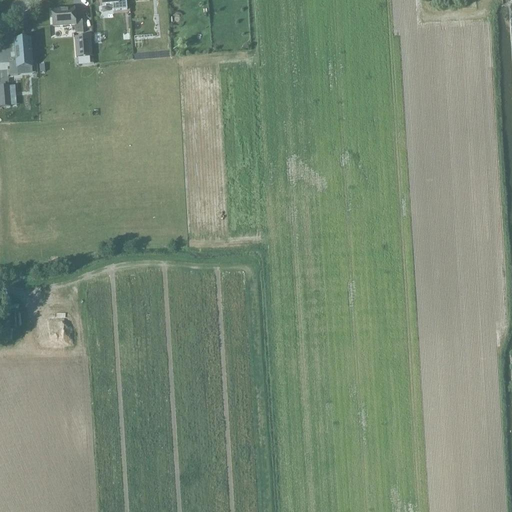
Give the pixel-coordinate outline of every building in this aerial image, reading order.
[(102,0),(103,5),(103,6),(104,6),(113,5),(113,10),(113,11),(114,11),(126,10),(127,10),(127,9),(126,0),(102,0)] [(76,25),(76,34),(84,33),(83,20),(75,21),(74,9),(52,11),(53,27),(76,25)] [(91,37),(75,38),(77,58),(92,57),(91,37)] [(16,62),(9,62),(10,76),(18,76),(18,68),(32,67),(31,39),(15,40),(16,62)] [(13,238),(27,238),(28,228),(13,227),(13,238)] [(52,254),(52,263),(61,263),(62,254),(52,254)]
